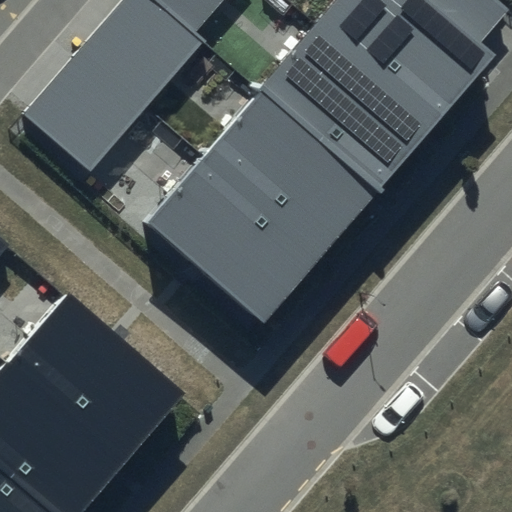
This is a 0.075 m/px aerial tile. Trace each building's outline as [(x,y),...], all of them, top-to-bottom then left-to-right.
[(225,0),(124,0),(23,114),(91,175),(203,49),(191,39),(225,0)] [(418,0),(337,0),(144,227),(190,268),(262,332),(494,64),(476,49),(418,0)] [(490,0),(418,0),(476,49),(508,15),(490,0)] [(0,244),(0,260),(8,252),(0,244)] [(113,336),(67,296),(6,365),(0,371),(0,511),(83,511),(184,398),(113,336)]
